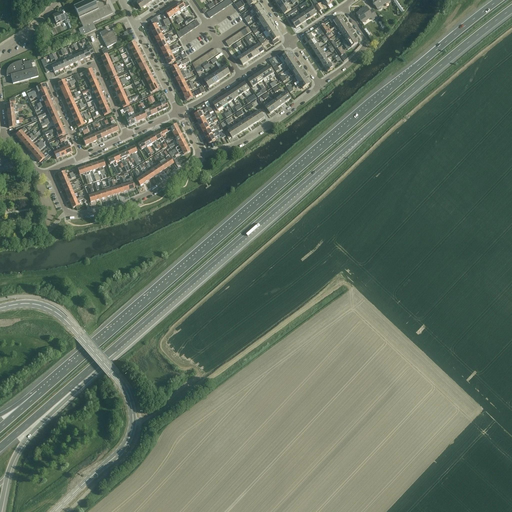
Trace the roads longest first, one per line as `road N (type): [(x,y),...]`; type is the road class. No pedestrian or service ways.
road 1 (motorway): [(498,0),(39,393)]
road 2 (motorway): [(113,348),(511,8)]
road 3 (track): [(133,421),(204,382),(303,309),(355,286)]
road 4 (secondary): [(57,511),(119,452),(133,421),(122,386),(79,335)]
road 5 (residential): [(126,135),(96,66),(88,64),(51,83),(82,156)]
road 6 (motorway): [(0,511),(17,450),(113,348)]
road 7 (residential): [(48,172),(66,212),(92,213),(164,185),(199,156)]
road 8 (motorway): [(0,447),(113,348)]
road 9 (residential): [(199,156),(238,143),(320,85)]
